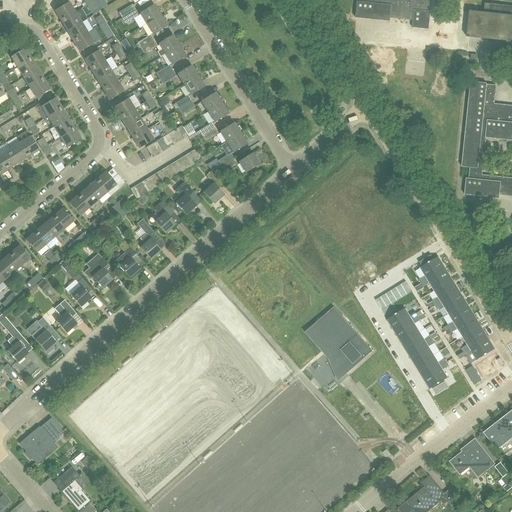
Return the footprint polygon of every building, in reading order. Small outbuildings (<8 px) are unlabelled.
[(359,0),(359,2),(358,2),(356,18),(391,21),(391,15),(413,17),(412,28),(429,29),(431,12),(428,11),(429,0),(359,0)] [(55,10),(61,19),(63,18),(64,20),(66,18),(76,12),(69,1),(55,10)] [(92,2),(87,5),(91,12),(96,9),(92,2)] [(132,4),(119,12),(122,17),(136,9),(132,4)] [(140,13),(147,23),(161,14),(155,4),(140,13)] [(511,51),(511,6),(490,4),(489,13),(469,11),(467,36),(505,40),(504,50),(511,51)] [(139,14),(136,9),(122,18),(126,23),(139,14)] [(68,30),(82,22),(76,12),(66,18),(64,20),(63,18),(61,19),(68,30)] [(99,25),(105,21),(101,14),(95,18),(99,25)] [(153,34),(167,25),(161,14),(147,23),(153,34)] [(106,21),(99,25),(104,33),(110,29),(106,21)] [(68,30),(74,41),(77,40),(76,39),(78,37),(78,38),(88,32),(82,22),(68,30)] [(95,42),(88,32),(78,38),(78,37),(76,39),(77,40),(74,41),(80,51),(95,42)] [(138,42),(141,48),(154,39),(151,34),(138,42)] [(157,52),(160,57),(165,54),(180,45),(173,34),(159,43),(162,49),(157,52)] [(158,45),(154,40),(141,48),(144,53),(158,45)] [(116,53),(122,48),(118,42),(112,46),(116,53)] [(186,55),(180,45),(165,54),(172,64),(186,55)] [(32,59),(25,47),(11,56),(17,67),(28,60),(27,60),(29,58),(30,60),(32,59)] [(122,48),(116,53),(121,60),(127,57),(122,48)] [(85,58),(91,68),(93,66),(94,68),(96,66),(95,66),(105,60),(99,49),(85,58)] [(17,67),(24,77),(38,68),(32,59),(30,60),(29,58),(27,60),(28,60),(17,67)] [(91,68),(98,79),(112,70),(105,60),(95,66),(96,66),(94,68),(93,66),(91,68)] [(129,73),(135,70),(131,62),(124,66),(129,73)] [(159,78),(173,70),(170,64),(156,73),(159,78)] [(178,73),(184,84),(198,75),(192,64),(178,73)] [(24,77),(30,87),(40,81),(40,80),(41,79),(42,80),(44,79),(38,68),(24,77)] [(98,79),(104,89),(106,88),(106,87),(107,86),(108,86),(118,80),(112,70),(98,79)] [(135,70),(129,74),(134,81),(140,77),(135,70)] [(173,70),(160,78),(160,79),(163,84),(176,75),(173,70)] [(0,76),(0,80),(3,86),(9,82),(4,73),(0,76)] [(190,94),(205,85),(198,75),(184,84),(190,94)] [(30,87),(36,97),(51,89),(44,79),(42,80),(41,79),(40,80),(40,81),(30,87)] [(124,90),(118,80),(108,86),(107,86),(106,87),(106,88),(104,89),(110,99),(124,90)] [(511,105),(495,104),(496,85),(487,84),(487,83),(471,81),(462,166),(470,167),(468,178),(466,178),(464,194),(498,197),(499,191),(511,192),(511,105)] [(17,95),(13,88),(7,91),(11,99),(17,95)] [(146,101),(152,97),(148,90),(141,94),(146,101)] [(202,100),(208,111),(222,102),(216,92),(202,100)] [(192,100),(189,94),(175,103),(178,109),(192,100)] [(11,99),(16,106),(22,102),(17,95),(11,99)] [(41,105),(48,116),(58,110),(57,109),(59,108),(60,109),(62,108),(56,97),(41,105)] [(114,106),(120,116),(123,115),(123,116),(125,115),(125,114),(126,114),(135,108),(129,97),(114,106)] [(146,101),(151,109),(157,106),(152,97),(146,101)] [(192,100),(178,109),(182,114),(195,106),(192,100)] [(208,111),(214,121),(229,112),(222,102),(208,111)] [(48,116),(54,126),(68,118),(62,108),(60,109),(59,108),(57,109),(58,110),(48,116)] [(141,118),(135,108),(126,114),(125,115),(123,116),(123,115),(120,116),(127,127),(141,118)] [(14,116),(10,110),(4,114),(7,120),(14,116)] [(154,114),(159,122),(164,118),(160,111),(154,114)] [(25,120),(29,127),(35,124),(31,116),(25,120)] [(8,122),(12,128),(19,123),(15,118),(8,122)] [(49,129),(53,135),(51,135),(55,140),(60,137),(70,130),(72,129),(73,130),(75,129),(68,118),(54,126),(49,129)] [(127,127),(134,138),(136,136),(135,135),(137,134),(148,128),(141,118),(127,127)] [(159,122),(163,128),(169,125),(164,118),(159,122)] [(1,127),(4,132),(12,128),(8,122),(1,127)] [(189,136),(192,142),(215,127),(212,122),(189,136)] [(220,131),(227,141),(241,132),(235,122),(220,131)] [(40,131),(35,124),(29,127),(34,135),(40,131)] [(188,135),(182,125),(177,128),(184,138),(188,135)] [(219,132),(215,127),(202,135),(206,141),(219,132)] [(154,139),(148,128),(137,134),(135,135),(136,136),(134,138),(140,147),(154,139)] [(177,128),(172,131),(179,141),(184,138),(177,128)] [(70,130),(60,137),(67,147),(81,138),(75,129),(73,130),(72,129),(70,130)] [(27,131),(18,137),(21,142),(27,152),(27,151),(29,153),(27,154),(29,156),(40,149),(31,136),(31,135),(30,136),(27,131)] [(172,131),(167,135),(174,144),(179,141),(172,131)] [(247,143),(241,132),(227,141),(233,152),(247,143)] [(167,135),(161,138),(168,148),(174,144),(167,135)] [(42,148),(48,144),(43,137),(36,141),(42,148)] [(161,138),(155,142),(162,152),(168,148),(161,138)] [(10,148),(19,162),(29,156),(27,154),(29,153),(27,151),(27,152),(21,142),(10,148)] [(151,144),(158,154),(162,152),(155,142),(151,144)] [(48,144),(42,148),(46,156),(53,152),(48,144)] [(151,144),(147,147),(153,157),(158,154),(151,144)] [(10,148),(0,154),(6,164),(7,164),(8,166),(7,167),(8,169),(19,162),(10,148)] [(196,148),(191,151),(198,161),(202,158),(196,148)] [(191,151),(186,154),(192,164),(198,161),(191,151)] [(234,157),(231,152),(210,165),(214,170),(234,157),(234,158),(234,157)] [(239,161),(245,172),(260,163),(253,152),(239,161)] [(0,154),(0,173),(8,169),(7,167),(8,166),(7,164),(6,164),(0,154)] [(186,154),(182,157),(188,167),(192,164),(186,154)] [(182,157),(176,160),(182,170),(188,167),(182,157)] [(234,158),(234,157),(221,166),(225,171),(238,163),(234,158)] [(176,160),(170,164),(176,174),(182,170),(176,160)] [(176,174),(170,164),(165,167),(172,177),(176,174)] [(161,170),(167,180),(172,177),(165,167),(161,170)] [(156,173),(162,183),(167,180),(161,170),(156,173)] [(223,183),(212,170),(207,174),(214,182),(204,191),(214,203),(224,194),(219,188),(223,183)] [(118,173),(112,178),(106,171),(97,178),(99,180),(98,181),(99,183),(100,183),(107,192),(116,184),(119,188),(125,182),(118,173)] [(156,173),(151,176),(157,186),(162,183),(156,173)] [(157,186),(151,176),(146,179),(152,189),(157,186)] [(377,184),(373,177),(347,193),(349,195),(339,202),(337,200),(312,216),(316,222),(318,221),(324,231),(322,232),(330,244),(332,243),(338,253),(336,255),(344,267),(346,265),(349,270),(346,271),(352,280),(363,274),(366,278),(377,271),(371,262),(367,264),(353,242),(379,226),(392,248),(389,251),(395,260),(406,253),(403,249),(413,242),(408,233),(406,234),(403,230),(405,228),(398,216),(395,218),(389,207),(391,206),(384,194),(381,195),(375,185),(377,184)] [(97,178),(88,187),(99,199),(107,192),(100,183),(99,183),(98,181),(99,180),(97,178)] [(146,179),(141,182),(147,192),(152,189),(146,179)] [(193,201),(198,197),(184,181),(174,190),(181,198),(175,202),(176,203),(172,207),(178,213),(182,209),(186,214),(197,205),(193,201)] [(136,185),(142,195),(147,192),(141,182),(136,185)] [(136,185),(131,188),(137,198),(142,195),(136,185)] [(88,187),(78,195),(80,197),(81,196),(82,197),(82,198),(89,207),(99,199),(88,187)] [(69,202),(80,215),(89,207),(82,198),(82,197),(81,196),(80,197),(78,195),(69,202)] [(117,202),(121,208),(128,202),(123,197),(117,202)] [(175,213),(163,199),(153,208),(160,216),(154,221),(165,233),(175,224),(170,217),(175,213)] [(110,208),(114,214),(121,208),(117,202),(109,208),(110,208)] [(74,220),(63,208),(55,215),(56,217),(55,218),(57,220),(57,219),(65,228),(74,220)] [(108,216),(103,211),(97,217),(102,222),(108,216)] [(45,223),(55,236),(65,228),(57,219),(57,220),(55,218),(56,217),(55,215),(45,223)] [(95,228),(102,222),(97,217),(90,222),(95,228)] [(160,239),(146,222),(145,222),(143,220),(139,223),(141,226),(146,232),(140,238),(144,243),(140,247),(151,259),(161,250),(156,243),(160,239)] [(45,223),(35,232),(37,233),(38,232),(39,234),(39,235),(46,243),(55,236),(45,223)] [(35,232),(26,239),(37,251),(46,243),(39,235),(39,234),(38,232),(37,233),(35,232)] [(81,235),(74,240),(79,246),(86,240),(81,235)] [(79,246),(74,240),(68,246),(72,252),(79,246)] [(142,260),(125,240),(119,245),(126,253),(117,261),(130,277),(141,267),(141,268),(145,264),(142,260)] [(31,257),(20,244),(11,252),(13,254),(12,255),(13,257),(14,256),(21,265),(31,257)] [(55,254),(60,260),(65,254),(61,249),(55,254)] [(12,273),(21,265),(14,256),(13,257),(12,255),(13,254),(11,252),(2,260),(12,273)] [(53,266),(60,260),(55,254),(48,260),(53,266)] [(112,268),(101,255),(96,259),(97,261),(84,272),(90,279),(93,277),(102,288),(113,279),(107,273),(112,269),(112,268)] [(425,276),(419,280),(421,283),(445,268),(438,257),(434,259),(431,255),(419,262),(422,267),(420,268),(425,276)] [(2,260),(0,261),(0,276),(3,280),(12,273),(2,260)] [(60,265),(66,272),(71,277),(76,273),(66,261),(60,265)] [(445,268),(421,283),(423,287),(430,283),(434,290),(452,279),(445,268)] [(37,283),(43,278),(38,272),(32,278),(37,283)] [(88,293),(92,289),(79,273),(74,277),(81,285),(71,294),(81,306),(92,297),(88,293)] [(25,284),(30,289),(36,283),(32,278),(25,284)] [(438,297),(432,301),(435,305),(459,291),(452,279),(434,290),(438,297)] [(44,280),(38,286),(43,292),(50,286),(44,280)] [(406,281),(400,285),(407,295),(412,292),(406,281)] [(400,285),(395,288),(402,298),(407,295),(400,285)] [(12,292),(17,297),(23,292),(19,286),(12,292)] [(395,288),(390,291),(397,301),(402,298),(395,288)] [(390,291),(385,294),(392,304),(397,301),(390,291)] [(459,291),(435,305),(437,310),(444,306),(449,314),(466,303),(459,291)] [(6,298),(10,303),(17,297),(12,292),(6,298)] [(385,294),(380,297),(387,307),(392,304),(385,294)] [(380,297),(375,300),(382,310),(387,307),(380,297)] [(65,299),(60,304),(54,309),(61,317),(56,321),(67,332),(77,323),(72,317),(77,313),(65,299)] [(453,322),(447,326),(449,329),(473,314),(466,303),(449,314),(453,322)] [(331,355),(346,373),(371,351),(333,308),(308,330),(328,352),(329,351),(332,354),(331,355)] [(405,309),(387,320),(394,331),(418,317),(416,313),(410,317),(405,309)] [(11,310),(5,316),(6,318),(15,328),(22,322),(11,310)] [(473,314),(449,329),(451,333),(458,329),(463,337),(481,326),(473,314)] [(52,345),(56,342),(51,336),(56,331),(41,315),(36,319),(40,324),(30,333),(47,353),(54,348),(52,345)] [(418,317),(394,331),(401,343),(419,332),(414,324),(421,320),(418,317)] [(8,341),(12,346),(8,350),(18,362),(28,353),(25,349),(30,345),(15,328),(6,318),(1,322),(13,335),(8,341)] [(467,345),(461,349),(463,352),(488,337),(481,326),(463,337),(467,345)] [(419,332),(401,343),(408,354),(432,340),(430,336),(424,340),(419,332)] [(488,337),(463,352),(466,356),(472,352),(477,360),(495,349),(488,337)] [(432,340),(408,354),(415,366),(433,355),(428,347),(435,343),(432,340)] [(433,355),(415,366),(422,377),(447,362),(444,359),(438,363),(433,355)] [(447,362),(422,377),(430,389),(448,378),(442,370),(449,366),(447,362)] [(8,363),(8,364),(2,368),(13,380),(19,375),(8,363)] [(475,375),(469,379),(472,384),(478,380),(475,375)] [(511,410),(484,432),(497,448),(511,436),(511,410)] [(19,443),(26,451),(24,452),(30,459),(32,457),(37,464),(43,460),(39,455),(53,443),(53,442),(59,437),(54,431),(48,436),(39,426),(19,443)] [(480,474),(494,463),(475,439),(466,446),(468,448),(451,461),(460,473),(471,464),(480,474)] [(86,469),(93,463),(87,456),(80,462),(86,469)] [(60,491),(78,511),(91,500),(74,480),(79,476),(71,467),(58,478),(65,486),(60,491)] [(406,501),(397,508),(400,511),(410,511),(413,510),(415,511),(428,511),(441,501),(444,505),(447,502),(455,511),(456,511),(463,506),(459,501),(451,492),(449,489),(444,494),(429,475),(421,482),(424,486),(406,501)] [(0,508),(9,500),(0,489),(0,508)]
